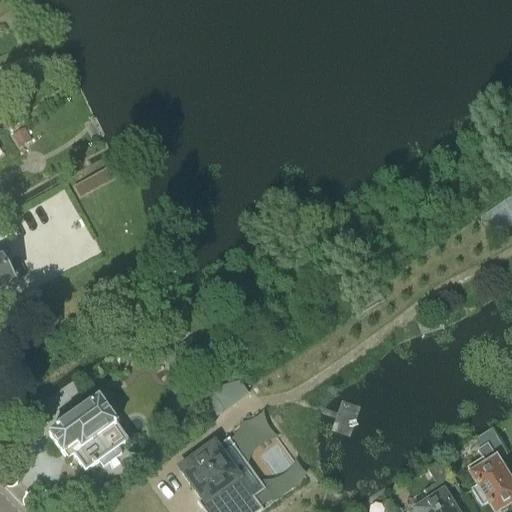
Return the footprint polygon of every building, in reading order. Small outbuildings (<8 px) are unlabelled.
[(0,288),(10,283),(0,264),(0,288)] [(361,290),(347,299),(352,307),(366,298),(361,290)] [(149,336),(143,340),(142,346),(146,351),(152,353),(157,349),(158,343),(155,338),(149,336)] [(172,353),(196,389),(221,373),(197,337),(172,353)] [(238,384),(210,391),(224,412),(247,395),(238,384)] [(199,398),(213,419),(224,412),(210,391),(199,398)] [(117,451),(127,443),(97,402),(48,437),(62,457),(69,452),(84,474),(98,464),(102,469),(120,455),(117,451)] [(511,504),(511,489),(495,463),(506,456),(491,431),(476,441),(481,449),(476,453),(481,462),(467,471),(477,488),(471,492),(481,509),(488,505),(492,511),(505,511),(507,511),(508,507),(511,504)] [(227,438),(215,447),(212,443),(180,466),(183,470),(180,473),(199,500),(196,502),(202,511),(257,511),(260,510),(252,498),(265,489),(227,438)] [(452,511),(439,492),(450,485),(437,465),(426,472),(434,486),(423,493),(429,504),(416,511),(452,511)]
